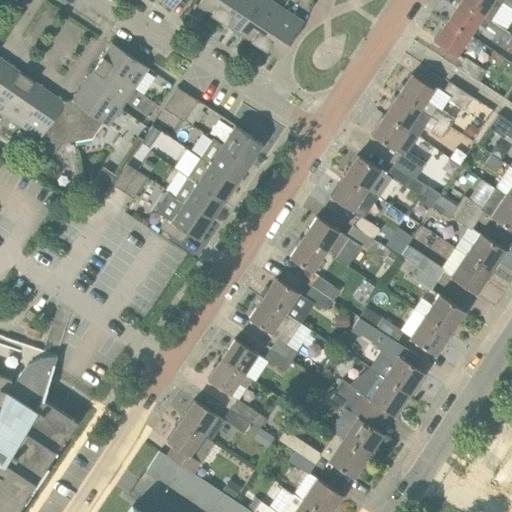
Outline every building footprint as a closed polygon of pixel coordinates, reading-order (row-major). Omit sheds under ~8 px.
[(201,0),(198,5),(218,19),(230,0),(201,0)] [(230,0),(218,19),(238,32),(259,0),(230,0)] [(259,0),(238,32),(258,46),(283,9),(269,0),(259,0)] [(477,23),(485,28),(490,20),(460,0),(447,20),(469,35),(477,23)] [(460,0),(490,20),(491,20),(497,10),(502,2),(503,0),(460,0)] [(511,0),(503,0),(502,2),(511,8),(511,0)] [(283,9),(258,46),(279,59),(303,22),(283,9)] [(456,55),(469,35),(447,20),(433,40),(456,55)] [(498,25),(494,33),(491,37),(492,37),(490,41),(498,46),(500,42),(503,44),(511,33),(506,30),(498,25)] [(98,63),(134,88),(148,68),(111,43),(98,63)] [(478,81),(484,72),(464,58),(458,68),(478,81)] [(0,69),(0,110),(24,75),(5,62),(0,69)] [(121,106),(134,88),(98,63),(85,81),(121,106)] [(441,109),(448,99),(464,110),(473,97),(449,82),(443,90),(416,73),(414,76),(411,74),(397,94),(431,116),(437,120),(447,127),(454,118),(441,109)] [(0,110),(0,112),(18,125),(43,89),(24,75),(0,110)] [(67,101),(75,141),(92,138),(102,122),(108,126),(121,106),(85,81),(72,100),(67,101)] [(163,108),(173,114),(187,94),(177,87),(163,108)] [(58,144),(75,141),(67,101),(62,102),(43,89),(18,125),(39,139),(43,133),(58,144)] [(173,114),(184,121),(198,101),(187,94),(173,114)] [(384,114),(417,136),(431,116),(397,94),(384,114)] [(408,150),(417,136),(384,114),(371,134),(400,154),(393,164),(412,176),(441,195),(455,174),(450,170),(456,162),(444,154),(438,162),(427,155),(423,161),(408,150)] [(505,134),(511,123),(498,114),(489,127),(504,136),(505,134)] [(440,138),(447,127),(437,120),(430,130),(440,138)] [(480,130),(474,123),(465,130),(470,137),(480,130)] [(234,125),(222,145),(248,163),(261,143),(234,125)] [(18,147),(22,141),(15,136),(11,143),(18,147)] [(150,142),(143,138),(143,139),(141,142),(149,148),(151,145),(152,144),(150,142)] [(199,158),(235,182),(248,163),(222,145),(212,139),(199,158)] [(503,161),(491,154),(484,165),(496,173),(503,161)] [(343,176),(377,197),(378,198),(391,178),(357,155),(343,176)] [(187,177),(223,201),(235,182),(199,158),(187,177)] [(150,171),(155,165),(146,159),(142,165),(150,171)] [(112,185),(123,192),(137,170),(126,163),(112,185)] [(494,187),(511,199),(511,168),(508,167),(494,187)] [(137,170),(123,192),(133,199),(147,177),(137,170)] [(373,239),(381,228),(364,217),(377,197),(343,176),(330,196),(358,215),(352,225),(373,239)] [(434,205),(441,195),(412,176),(406,186),(434,205)] [(183,201),(210,219),(223,201),(187,177),(175,195),(183,201)] [(92,213),(105,192),(92,183),(83,185),(88,210),(92,213)] [(511,199),(494,187),(482,206),(485,209),(483,211),(511,230),(511,199)] [(478,220),(483,211),(485,209),(482,206),(464,195),(457,205),(478,220)] [(171,219),(167,216),(159,228),(180,242),(187,232),(197,239),(210,219),(183,201),(171,219)] [(450,216),(471,230),(478,220),(457,205),(450,216)] [(335,257),(348,237),(345,236),(316,216),(303,236),(326,251),(335,257)] [(367,249),(373,239),(352,225),(345,236),(348,237),(367,249)] [(385,245),(400,255),(408,244),(412,237),(397,227),(385,245)] [(428,235),(431,231),(424,227),(421,230),(428,235)] [(505,250),(479,233),(464,254),(490,271),(505,250)] [(289,257),(312,272),(326,251),(303,236),(289,257)] [(437,281),(443,272),(445,269),(442,267),(408,244),(400,255),(416,266),(437,281)] [(464,254),(455,248),(442,267),(445,269),(443,272),(475,293),(490,271),(464,254)] [(390,250),(383,261),(391,267),(399,255),(390,250)] [(437,281),(416,266),(409,276),(431,290),(437,281)] [(312,286),(333,300),(340,289),(319,275),(312,286)] [(306,298),(304,297),(275,278),(261,298),(292,319),(306,298)] [(365,280),(359,290),(369,296),(375,286),(365,280)] [(326,311),(333,300),(312,286),(304,297),(306,298),(306,297),(326,311)] [(423,315),(449,333),(464,311),(438,293),(423,315)] [(300,324),(292,319),(261,298),(248,318),(277,338),(270,348),(292,362),(299,351),(287,343),(300,324)] [(349,314),(334,314),(334,327),(349,327),(349,314)] [(423,315),(408,337),(435,355),(449,333),(423,315)] [(376,327),(397,341),(403,331),(382,317),(376,327)] [(397,341),(376,327),(365,320),(358,331),(385,349),(390,352),(391,350),(397,341)] [(268,360),(263,358),(234,339),(220,359),(251,380),(257,371),(258,372),(261,367),(262,368),(264,364),(265,364),(268,360)] [(263,358),(268,360),(285,371),(292,362),(270,348),(263,358)] [(385,349),(373,370),(372,371),(408,394),(423,372),(391,350),(390,352),(385,349)] [(0,511),(15,511),(16,511),(14,510),(23,499),(24,500),(48,463),(46,462),(54,452),(55,453),(56,451),(55,450),(64,436),(66,437),(76,421),(42,398),(43,396),(47,385),(56,356),(48,356),(41,357),(34,360),(27,364),(22,370),(16,377),(14,384),(9,383),(11,378),(0,374),(0,511)] [(238,400),(238,399),(251,380),(220,359),(207,379),(236,399),(238,400)] [(342,379),(335,390),(381,420),(387,412),(394,416),(408,394),(372,371),(373,370),(369,367),(349,384),(342,379)] [(333,433),(368,456),(382,433),(376,429),(381,420),(335,390),(329,399),(344,409),(329,430),(333,433)] [(230,408),(251,422),(259,428),(266,418),(238,399),(238,400),(236,399),(230,408)] [(224,421),(222,419),(193,400),(180,420),(211,441),(211,440),(224,421)] [(244,433),(251,422),(230,408),(222,419),(224,421),(225,420),(244,433)] [(214,442),(211,440),(211,441),(180,420),(166,440),(173,445),(166,456),(169,458),(180,465),(191,471),(194,473),(214,442)] [(294,451),(314,464),(320,455),(319,454),(320,452),(285,429),(278,439),(294,450),(294,451)] [(268,433),(261,443),(267,448),(275,438),(268,433)] [(319,454),(320,455),(353,477),(368,456),(333,433),(320,452),(319,454)] [(145,472),(156,479),(169,458),(166,456),(159,451),(145,472)] [(307,472),(309,473),(314,464),(294,451),(287,460),(307,473),(307,472)] [(156,479),(166,486),(180,465),(169,458),(156,479)] [(166,486),(177,493),(191,471),(180,465),(166,486)] [(177,493),(187,500),(201,478),(194,473),(191,471),(177,493)] [(293,494),(319,511),(330,511),(342,495),(309,473),(307,472),(307,473),(293,494)] [(187,500),(198,507),(212,485),(201,478),(187,500)] [(234,498),(241,487),(229,479),(222,490),(234,498)] [(198,507),(205,511),(209,511),(222,492),(212,485),(198,507)] [(209,511),(224,511),(233,499),(222,492),(209,511)] [(319,511),(293,494),(280,511),(319,511)] [(252,511),(253,511),(261,501),(259,500),(255,497),(247,509),(252,511)] [(224,511),(239,511),(243,506),(238,502),(233,499),(224,511)] [(277,511),(261,501),(253,511),(277,511)]
